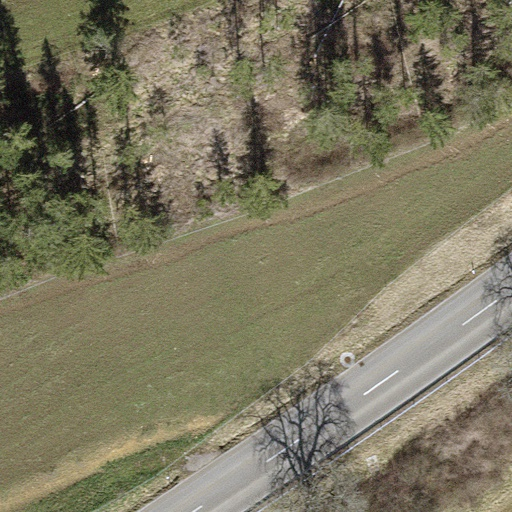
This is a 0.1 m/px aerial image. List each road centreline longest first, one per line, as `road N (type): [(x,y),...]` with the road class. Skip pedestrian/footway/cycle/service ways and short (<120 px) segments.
road 1 (tertiary): [(511,282),(186,511)]
road 2 (track): [(240,474),(179,422),(14,511)]
